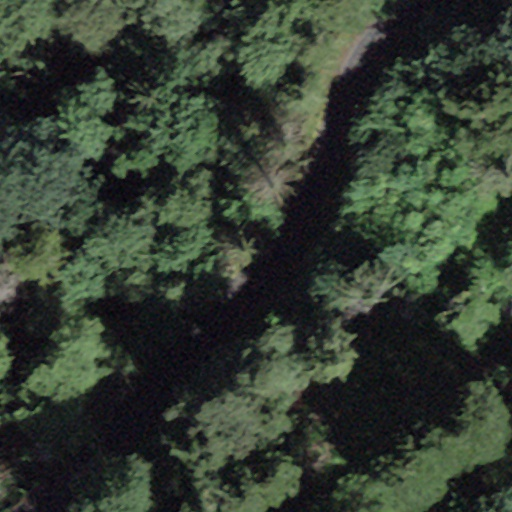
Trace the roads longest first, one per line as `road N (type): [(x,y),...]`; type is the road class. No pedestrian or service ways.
road 1 (track): [(76,502),(133,414),(294,226),(323,170),(357,66),(406,0)]
road 2 (track): [(270,485),(76,502),(59,511)]
